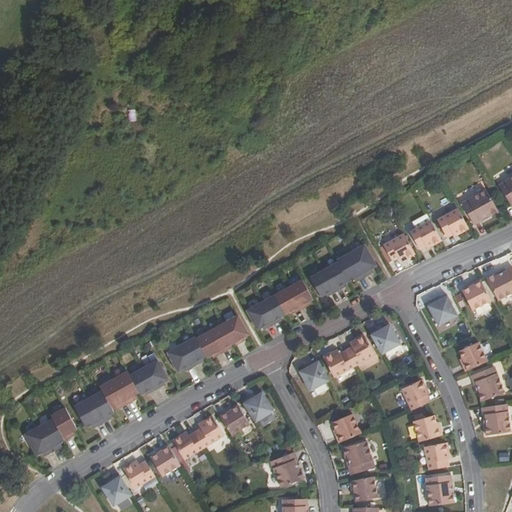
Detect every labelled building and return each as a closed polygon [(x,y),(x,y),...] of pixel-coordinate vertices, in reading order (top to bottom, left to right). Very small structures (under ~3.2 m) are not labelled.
[(511,204),(511,175),(499,184),(511,204)] [(474,224),(481,219),(480,217),(490,212),(492,214),(498,209),(486,188),(462,201),(474,224)] [(455,235),(470,227),(459,207),(438,219),(447,234),(453,231),(455,235)] [(428,247),(443,240),(431,219),(411,231),(420,247),(426,243),(428,247)] [(416,252),(405,232),(384,243),(393,259),(399,256),(401,260),(416,252)] [(365,243),(351,251),(364,274),(371,270),(369,268),(372,267),(377,264),(365,243)] [(351,251),(337,258),(349,279),(354,277),(356,275),(358,277),(364,274),(351,251)] [(338,260),(325,268),(336,290),(343,286),(342,283),(344,282),(349,279),(338,260)] [(511,265),(506,269),(507,271),(496,277),(495,275),(488,278),(499,300),(511,293),(511,265)] [(336,290),(325,268),(311,276),(321,295),(325,293),(328,291),(329,293),(336,290)] [(303,278),(289,286),(301,307),(308,303),(306,301),(309,300),(314,297),(303,278)] [(494,303),(483,282),(476,285),(477,287),(472,289),(465,293),(474,313),(494,303)] [(289,286),(275,293),(286,312),(290,310),(293,309),(294,311),(301,307),(289,286)] [(275,293),(262,301),(273,322),(280,318),(279,316),(281,315),(286,312),(275,293)] [(443,302),(438,305),(431,308),(441,328),(460,318),(449,297),(442,300),(443,302)] [(262,301),(248,308),(258,327),(263,325),(265,323),(267,326),(273,322),(262,301)] [(238,313),(224,321),(235,341),(236,343),(242,339),(241,337),(244,336),(249,333),(238,313)] [(224,321),(210,328),(222,350),(226,348),(228,347),(227,345),(230,343),(235,341),(224,321)] [(371,331),(383,352),(401,342),(390,323),(383,327),(379,329),(378,327),(371,331)] [(210,328),(196,336),(206,354),(207,356),(212,353),(215,351),(216,354),(222,350),(210,328)] [(346,348),(355,363),(375,352),(364,332),(350,340),(352,344),(346,348)] [(196,334),(182,342),(192,362),(193,364),(197,362),(200,360),(198,358),(201,357),(206,354),(196,336),(196,334)] [(466,370),(488,360),(478,341),(459,350),(462,356),(465,362),(463,363),(466,370)] [(182,342),(168,349),(177,367),(178,369),(183,366),(186,365),(187,367),(193,364),(192,362),(182,342)] [(334,374),(355,363),(346,348),(340,351),(337,347),(323,355),(334,374)] [(158,357),(144,365),(155,384),(156,386),(162,383),(161,381),(164,380),(169,377),(158,357)] [(311,389),(329,378),(318,358),(311,361),(312,364),(308,366),(300,370),(311,389)] [(472,373),(475,380),(477,379),(481,390),(479,390),(482,398),(504,389),(494,364),(472,373)] [(144,365),(130,372),(140,390),(141,392),(146,389),(148,388),(150,390),(156,386),(155,384),(144,365)] [(128,368),(114,376),(127,400),(133,397),(132,394),(135,393),(140,390),(130,372),(128,368)] [(114,376),(100,383),(103,388),(105,391),(112,405),(117,402),(120,401),(121,403),(127,400),(114,376)] [(412,408),(429,401),(425,394),(429,392),(422,377),(403,387),(412,408)] [(103,388),(89,395),(102,419),(108,416),(107,414),(109,412),(115,410),(112,405),(105,391),(103,388)] [(244,400),(257,420),(275,408),(263,390),(256,394),(252,397),(250,396),(244,400)] [(89,395),(75,402),(87,424),(92,422),(95,420),(96,423),(102,419),(89,395)] [(78,426),(66,404),(52,412),(53,414),(64,434),(65,436),(71,433),(70,430),(72,429),(78,426)] [(220,413),(233,434),(251,422),(239,404),(232,408),(228,411),(226,409),(220,413)] [(510,433),(506,406),(481,409),(483,417),(485,417),(487,428),(485,429),(486,436),(510,433)] [(270,412),(258,420),(262,425),(274,416),(270,412)] [(336,434),(339,441),(361,431),(353,412),(333,421),(336,428),(338,433),(336,434)] [(414,419),(420,440),(443,433),(440,426),(439,427),(437,421),(435,414),(424,416),(423,412),(415,414),(417,419),(414,419)] [(64,434),(53,414),(39,422),(52,446),(58,443),(57,440),(59,439),(65,436),(64,434)] [(204,428),(198,432),(207,447),(227,435),(216,416),(201,424),(204,428)] [(52,446),(39,422),(25,429),(37,451),(42,449),(44,447),(45,450),(52,446)] [(207,447),(198,432),(192,436),(189,431),(175,440),(187,459),(207,447)] [(351,465),(349,466),(351,474),(375,466),(367,439),(344,446),(346,454),(348,454),(351,465)] [(430,468),(447,465),(446,458),(451,457),(447,441),(426,445),(430,468)] [(183,465),(170,445),(164,449),(165,451),(160,453),(153,457),(164,477),(183,465)] [(281,486),(306,478),(303,471),(301,471),(297,460),(299,459),(297,452),(273,459),(281,486)] [(137,489),(157,477),(148,462),(142,466),(139,461),(125,469),(137,489)] [(115,506),(134,495),(121,474),(114,478),(116,480),(111,483),(104,487),(115,506)] [(455,502),(454,494),(451,494),(450,482),(452,482),(451,474),(427,477),(431,506),(455,502)] [(379,496),(375,475),(352,479),(353,487),(355,486),(356,492),(357,500),(379,496)] [(310,505),(309,497),(284,498),(284,511),(307,511),(308,505),(310,505)]
